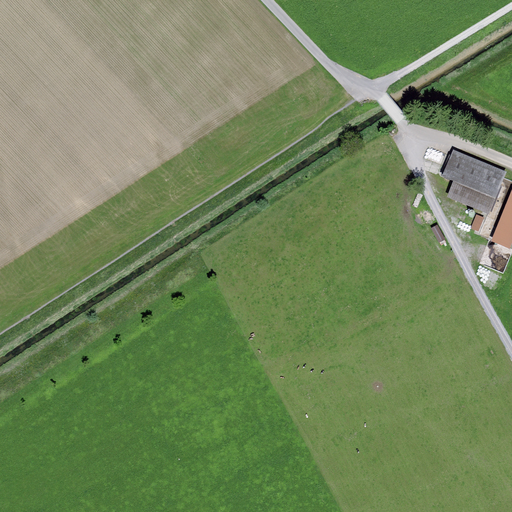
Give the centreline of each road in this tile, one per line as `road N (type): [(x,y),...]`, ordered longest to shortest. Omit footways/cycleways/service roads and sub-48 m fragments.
road 1 (track): [(407,131),(423,186),(511,348)]
road 2 (track): [(370,89),(511,7)]
road 3 (unclassified): [(266,0),(323,63),(377,93)]
road 4 (unclassified): [(511,164),(407,131),(397,119)]
